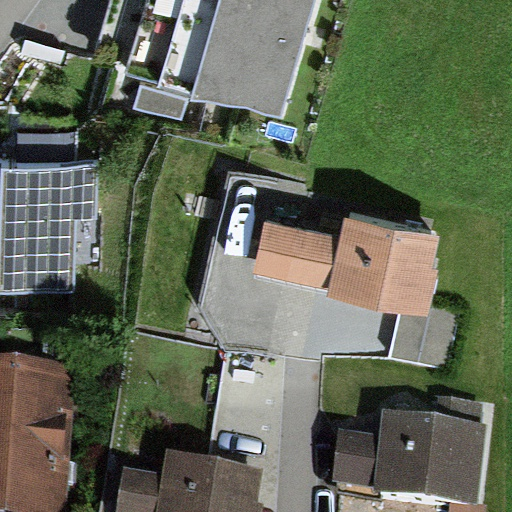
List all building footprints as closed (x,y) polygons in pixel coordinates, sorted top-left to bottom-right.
[(103,0),(89,53),(284,108),(314,0),(103,0)] [(0,283),(70,284),(71,220),(92,220),(93,162),(0,160),(0,283)] [(266,218),(257,267),(423,298),(436,232),(342,214),(339,232),(266,218)] [(45,511),(57,376),(0,370),(0,511),(45,511)] [(450,505),(448,511),(479,511),(480,511),(469,510),(484,409),(440,402),(436,427),(381,419),(378,446),(337,439),(330,487),(450,505)] [(111,511),(248,511),(255,478),(161,463),(157,488),(117,481),(111,511)]
